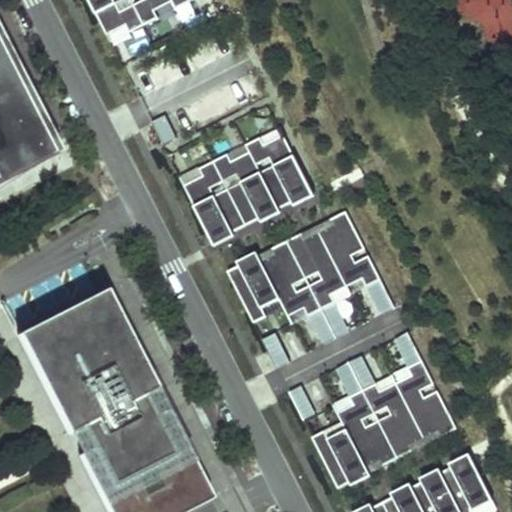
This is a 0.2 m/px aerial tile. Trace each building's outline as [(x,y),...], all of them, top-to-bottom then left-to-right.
[(87,0),(107,38),(126,28),(130,35),(158,20),(155,13),(172,4),(176,11),(191,4),(188,0),(87,0)] [(0,172),(50,146),(0,48),(0,172)] [(155,121),(162,143),(174,139),(167,118),(155,121)] [(203,178),(184,188),(210,238),(225,230),(229,237),(266,218),(262,211),(276,204),(279,211),(298,202),(294,194),(310,186),(285,137),(266,147),(262,140),(247,147),(251,154),(233,163),(229,156),(199,171),(203,178)] [(314,194),(310,186),(294,194),(298,202),(306,198),(314,194)] [(262,211),(266,218),(273,215),(279,211),(276,204),(262,211)] [(253,261),(228,274),(254,325),(266,319),(261,310),(279,301),(288,319),(304,311),(308,318),(335,305),(331,297),(362,282),(366,289),(380,282),(368,258),(355,264),(352,258),(365,252),(345,214),(329,222),(332,227),(305,241),(302,236),(272,251),(275,256),(262,263),(259,258),(253,261)] [(307,233),(302,236),(305,241),(332,227),(329,222),(328,223),(307,233)] [(225,230),(210,238),(213,245),(221,241),(229,237),(225,230)] [(270,252),(259,258),(262,263),(275,256),(272,251),(270,252)] [(106,290),(18,335),(69,435),(82,428),(93,448),(79,456),(107,511),(184,511),(212,498),(167,411),(153,417),(143,397),(157,390),(106,290)] [(277,335),(263,342),(269,354),(282,347),(277,335)] [(324,434),(313,439),(339,490),(362,479),(370,475),(367,470),(380,463),(383,469),(413,453),(410,447),(414,445),(435,435),(438,433),(440,439),(456,431),(437,393),(424,400),(420,393),(433,386),(422,363),(407,370),(411,378),(380,393),(376,386),(350,400),(353,407),(337,416),(346,433),(329,442),(324,434)] [(293,391),(301,419),(314,415),(306,387),(293,391)] [(368,511),(475,511),(493,503),(471,460),(464,463),(436,478),(406,493),(368,511)] [(380,463),(367,470),(370,475),(381,469),(383,469),(380,463)]
